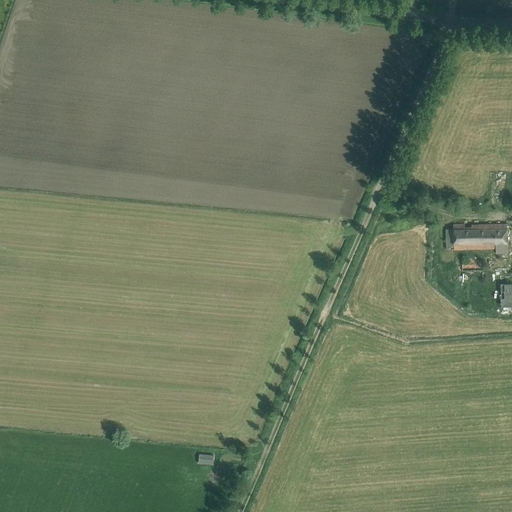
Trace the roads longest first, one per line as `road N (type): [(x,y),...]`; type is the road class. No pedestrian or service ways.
road 1 (track): [(240,511),(376,194)]
road 2 (unclassified): [(376,194),(448,23)]
road 3 (unclassified): [(448,23),(268,0)]
